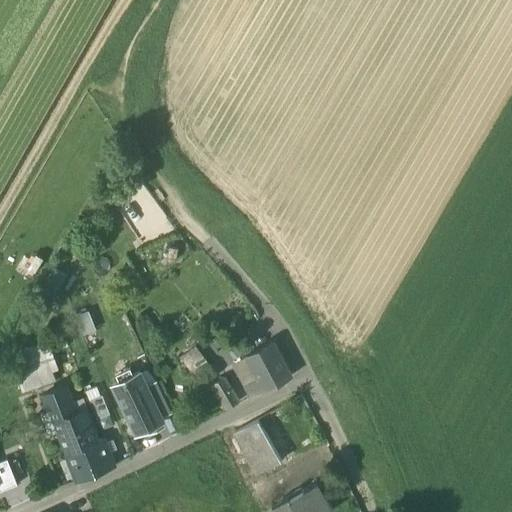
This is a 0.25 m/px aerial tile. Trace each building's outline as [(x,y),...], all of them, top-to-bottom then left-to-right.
[(244,386),(251,398),(291,376),(272,342),(247,355),(259,378),(244,386)] [(186,353),(206,381),(216,373),(195,346),(186,353)] [(54,380),(51,372),(47,360),(38,364),(33,349),(14,356),(19,371),(15,372),(22,392),(54,380)] [(53,358),(47,360),(51,372),(57,370),(53,358)] [(115,374),(119,382),(133,375),(130,368),(115,374)] [(119,382),(114,385),(137,432),(148,427),(159,422),(162,421),(160,417),(146,387),(139,373),(133,375),(119,382)] [(211,385),(227,409),(239,402),(224,377),(211,385)] [(156,382),(146,387),(160,417),(171,412),(156,382)] [(49,411),(53,420),(75,411),(65,386),(43,395),(49,411)] [(93,398),(100,415),(108,411),(101,395),(93,398)] [(86,407),(75,411),(53,420),(54,421),(57,430),(66,453),(97,441),(91,426),(93,425),(86,407)] [(45,424),(54,421),(53,420),(49,411),(42,414),(45,424)] [(235,432),(257,474),(281,461),(258,419),(235,432)] [(49,433),(57,430),(54,421),(45,424),(49,433)] [(162,427),(159,422),(148,427),(151,433),(162,427)] [(103,439),(97,441),(66,453),(77,482),(114,466),(103,439)] [(7,459),(0,461),(0,491),(17,485),(7,459)] [(330,511),(333,511),(325,498),(325,497),(317,483),(303,490),(303,491),(272,508),(274,511),(330,511)]
